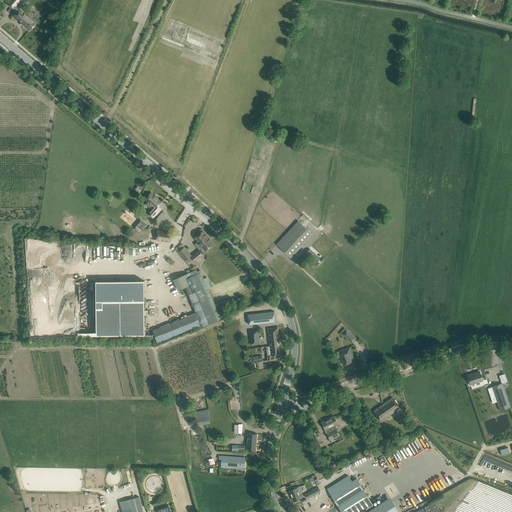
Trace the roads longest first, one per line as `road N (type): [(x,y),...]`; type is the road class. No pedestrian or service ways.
road 1 (secondary): [(281,402),(293,336),(264,276),(207,216),(0,36)]
road 2 (secondary): [(281,402),(301,406),(463,347),(511,346)]
road 3 (track): [(103,125),(166,0)]
